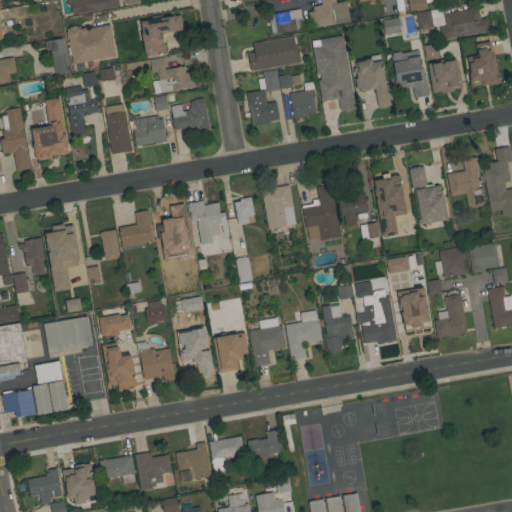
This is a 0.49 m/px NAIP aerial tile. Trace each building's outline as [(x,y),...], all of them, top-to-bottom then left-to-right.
[(72,14),(70,4),(67,5),(66,0),(117,0),(119,6),(72,14)] [(311,28),(308,12),(313,12),(312,6),(321,5),(320,0),(335,0),(336,3),(346,1),(349,22),(311,28)] [(410,12),(407,0),(432,0),(433,2),(426,3),(427,9),(410,12)] [(477,7),(480,19),(485,18),(487,28),(485,29),(485,31),(442,40),(439,25),(433,26),(433,27),(419,30),(416,13),(442,8),(443,14),(477,7)] [(301,18),(302,18),(304,26),(302,27),(303,33),(299,33),(298,28),(297,28),(297,30),(271,34),(268,14),(300,9),(301,18)] [(151,18),(151,17),(162,15),(163,17),(179,15),(180,19),(181,19),(182,26),(182,30),(163,33),(164,42),(163,43),(164,44),(165,49),(165,51),(165,54),(146,57),(141,33),(143,33),(140,20),(151,18)] [(399,17),(401,31),(394,32),(393,29),(387,31),(386,20),(399,17)] [(72,64),(68,39),(67,40),(66,32),(67,32),(66,29),(69,28),(69,27),(76,26),(76,27),(79,27),(80,29),(84,28),(85,30),(90,29),(90,28),(110,24),(115,57),(72,64)] [(292,36),(294,46),(297,45),(300,63),(250,71),(247,54),(253,53),(252,43),(280,38),(292,36)] [(355,108),(351,109),(350,110),(346,111),(344,110),(340,111),(338,98),(333,99),(332,96),(330,96),(330,99),(322,101),(317,80),(321,79),(320,74),(317,74),(312,48),(321,46),(319,40),(342,36),(355,108)] [(68,71),(54,74),(50,48),(46,49),(44,41),(63,38),(68,71)] [(474,44),(488,42),(490,55),(492,54),(496,73),(497,73),(499,78),(499,84),(487,86),(487,85),(469,88),(467,72),(469,71),(468,62),(467,62),(466,58),(476,56),(474,44)] [(423,49),(437,46),(440,59),(426,62),(423,49)] [(396,89),(393,75),(394,75),(392,62),(402,60),(401,54),(409,53),(410,59),(419,57),(421,70),(424,70),(426,84),(396,89)] [(392,105),(378,107),(375,89),(367,90),(367,88),(365,91),(360,91),(358,89),(357,90),(355,79),(357,78),(356,73),(354,74),(353,68),(355,68),(354,63),(364,61),(365,59),(370,58),(370,56),(380,55),(386,85),(389,84),(392,105)] [(0,59),(13,57),(15,72),(9,73),(10,80),(0,82),(0,59)] [(162,57),(164,69),(184,66),(185,73),(193,72),(195,86),(154,94),(152,81),(158,80),(157,72),(151,73),(150,65),(126,69),(125,64),(162,57)] [(463,89),(444,92),(440,67),(447,66),(448,70),(459,68),(463,89)] [(114,79),(100,81),(99,69),(113,67),(114,79)] [(279,89),(266,92),(265,91),(264,88),(259,89),(257,79),(263,78),(262,72),(276,69),(279,89)] [(96,85),(83,87),(81,74),(94,72),(96,85)] [(289,74),(289,76),(299,75),(301,83),(291,84),(292,87),(280,89),(278,76),(289,74)] [(289,96),(296,95),(296,93),(304,91),(303,83),(313,82),(314,89),(310,90),(312,101),(315,100),(317,106),(313,107),(314,112),(307,113),(308,116),(293,118),(289,96)] [(80,85),(80,90),(87,89),(89,99),(95,98),(97,112),(90,113),(81,115),(84,133),(72,135),(68,115),(69,115),(67,102),(69,101),(68,98),(66,99),(64,88),(80,85)] [(246,93),(264,90),(266,103),(275,101),(278,119),(269,121),(269,123),(252,126),(246,93)] [(281,95),(287,94),(291,118),(285,119),(281,95)] [(155,111),(153,97),(165,95),(168,109),(155,111)] [(58,98),(68,153),(57,155),(58,158),(50,160),(49,158),(37,160),(37,158),(34,159),(29,129),(48,126),(43,100),(58,98)] [(209,129),(198,131),(198,128),(184,130),(184,128),(173,130),(171,117),(172,116),(170,106),(182,104),(183,111),(189,110),(189,109),(189,108),(189,107),(191,107),(190,102),(194,101),(194,100),(203,98),(209,129)] [(126,118),(124,118),(124,120),(126,120),(131,150),(111,154),(105,114),(110,114),(109,107),(122,105),(123,111),(125,111),(126,118)] [(29,168),(16,171),(13,152),(2,154),(0,143),(0,138),(3,138),(2,130),(4,130),(1,116),(5,115),(4,110),(19,108),(29,168)] [(157,115),(158,119),(162,119),(166,141),(155,143),(155,142),(136,146),(133,129),(136,128),(134,119),(157,115)] [(446,174),(463,171),(461,160),(477,157),(479,171),(475,171),(478,188),(482,188),(485,205),(468,208),(465,193),(450,196),(446,174)] [(509,181),(504,182),(506,192),(505,192),(505,196),(504,196),(505,200),(489,203),(488,195),(487,195),(483,169),(494,167),(493,162),(506,159),(509,181)] [(420,225),(413,190),(412,190),(409,169),(412,168),(412,167),(420,166),(420,167),(423,166),(426,185),(433,184),(434,187),(434,186),(439,185),(441,187),(442,186),(448,220),(420,225)] [(405,214),(393,216),(396,234),(382,236),(373,189),(375,189),(373,180),(383,179),(384,180),(389,179),(388,177),(389,177),(390,176),(391,176),(395,175),(397,176),(399,175),(405,214)] [(301,208),(319,205),(316,187),(332,184),(341,236),(320,240),(320,238),(309,240),(307,228),(305,228),(301,208)] [(295,224),(267,229),(261,189),(289,185),(295,224)] [(354,213),(356,225),(345,227),(343,215),(340,215),(338,198),(364,194),(367,211),(354,213)] [(253,215),(247,216),(248,223),(237,225),(233,202),(240,201),(239,198),(250,197),(253,215)] [(197,225),(198,225),(197,221),(189,222),(187,209),(191,208),(190,203),(203,201),(204,206),(207,205),(207,204),(218,202),(219,208),(218,208),(219,213),(224,212),(226,224),(221,225),(221,221),(218,222),(220,234),(211,236),(212,243),(200,245),(197,225)] [(122,251),(118,227),(136,224),(134,213),(148,210),(150,223),(149,224),(152,241),(144,243),(145,247),(122,251)] [(378,237),(377,237),(379,247),(371,248),(370,242),(366,239),(362,240),(359,225),(376,222),(378,237)] [(77,245),(79,257),(74,257),(75,264),(68,265),(67,259),(62,260),(61,251),(60,251),(60,253),(56,253),(56,252),(51,253),(47,230),(55,229),(55,227),(64,225),(63,225),(73,223),(77,245)] [(170,253),(166,231),(170,230),(170,228),(174,227),(174,230),(179,229),(178,227),(187,225),(189,240),(183,241),(185,251),(170,253)] [(119,258),(105,261),(104,260),(100,261),(99,254),(104,253),(101,237),(100,238),(99,233),(100,233),(100,232),(115,229),(119,258)] [(9,274),(0,275),(0,233),(2,233),(9,274)] [(44,260),(42,260),(44,272),(33,274),(31,266),(29,266),(28,263),(25,264),(24,253),(26,253),(25,250),(20,251),(19,244),(24,244),(24,240),(40,237),(44,260)] [(482,269),(482,271),(471,273),(467,247),(495,243),(498,266),(482,269)] [(463,246),(465,259),(462,259),(464,269),(467,269),(468,273),(442,277),(442,273),(436,274),(434,262),(440,261),(438,251),(463,246)] [(251,281),(239,283),(235,259),(247,257),(251,281)] [(405,272),(404,258),(383,260),(384,274),(405,272)] [(85,282),(70,285),(67,267),(82,264),(85,282)] [(100,283),(94,284),(93,278),(88,279),(86,267),(97,266),(100,283)] [(507,281),(494,283),(491,270),(505,267),(507,281)] [(390,291),(387,274),(402,271),(405,289),(390,291)] [(28,291),(15,294),(12,275),(24,273),(28,291)] [(182,278),(184,293),(165,296),(163,281),(182,278)] [(439,279),(441,293),(428,295),(425,281),(439,279)] [(352,297),(339,300),(337,287),(339,287),(339,283),(346,281),(347,285),(350,285),(352,297)] [(139,282),(140,291),(133,292),(134,298),(129,299),(128,294),(127,294),(125,284),(139,282)] [(367,282),(367,283),(371,282),(372,292),(369,292),(369,295),(354,297),(352,284),(367,282)] [(430,322),(402,327),(399,304),(413,302),(410,286),(423,284),(430,322)] [(487,289),(502,286),(504,297),(511,296),(511,299),(511,298),(511,324),(494,328),(487,289)] [(394,328),(383,331),(382,325),(367,327),(367,324),(359,325),(357,315),(365,313),(363,305),(369,304),(367,296),(371,296),(373,291),(384,289),(385,297),(389,296),(394,328)] [(466,333),(437,338),(434,320),(438,320),(437,312),(446,311),(446,305),(444,306),(443,301),(445,300),(444,297),(460,294),(466,333)] [(62,301),(63,312),(77,311),(77,299),(62,301)] [(160,300),(161,305),(163,305),(163,306),(164,306),(166,320),(157,321),(157,323),(153,324),(153,322),(147,323),(144,310),(145,310),(145,308),(148,308),(147,302),(160,300)] [(181,301),(182,307),(189,306),(189,310),(190,310),(192,322),(184,323),(184,325),(171,327),(167,304),(181,301)] [(0,308),(16,305),(19,321),(0,324),(0,308)] [(350,316),(354,337),(343,339),(345,346),(340,346),(341,351),(327,354),(325,339),(327,338),(321,307),(328,305),(331,319),(350,316)] [(284,325),(301,322),(300,313),(315,310),(316,319),(318,319),(321,340),(303,344),(306,357),(291,360),(284,325)] [(118,313),(119,315),(127,314),(130,329),(117,331),(118,334),(108,336),(103,337),(103,336),(101,336),(97,317),(118,313)] [(87,316),(91,345),(48,352),(43,324),(87,316)] [(248,331),(259,329),(258,321),(276,317),(278,326),(281,325),(285,347),(267,350),(269,364),(254,366),(248,331)] [(0,326),(19,323),(21,332),(39,329),(43,355),(0,362),(0,326)] [(218,373),(212,338),(244,332),(246,343),(245,344),(245,345),(246,345),(247,350),(246,350),(246,353),(241,354),(242,359),(237,360),(238,369),(218,373)] [(190,359),(190,357),(185,357),(185,354),(182,354),(181,347),(184,347),(182,336),(187,335),(187,338),(207,335),(210,353),(206,353),(207,357),(190,359)] [(144,380),(139,350),(137,350),(136,343),(145,341),(145,343),(148,344),(149,349),(153,349),(153,351),(168,348),(172,371),(173,371),(174,380),(163,382),(163,376),(144,380)] [(101,345),(115,342),(116,346),(118,346),(119,354),(128,352),(129,355),(130,354),(131,362),(135,386),(127,387),(127,388),(118,390),(117,384),(116,384),(115,385),(111,386),(110,385),(107,385),(101,345)] [(58,381),(55,362),(31,366),(34,385),(58,381)] [(0,366),(19,363),(19,364),(21,364),(22,370),(20,370),(21,370),(0,373),(0,366)] [(67,410),(53,412),(48,383),(62,381),(67,410)] [(52,412),(37,415),(32,386),(46,384),(52,412)] [(10,419),(8,405),(15,404),(14,400),(27,398),(30,415),(10,419)] [(364,448),(371,446),(366,422),(359,424),(364,448)] [(269,454),(270,456),(261,457),(261,456),(249,458),(246,441),(257,439),(257,440),(266,438),(265,432),(278,430),(282,452),(269,454)] [(240,436),(243,454),(234,456),(234,458),(230,458),(230,457),(223,458),(225,458),(224,461),(223,460),(222,463),(224,470),(214,472),(208,442),(240,436)] [(211,476),(194,479),(193,474),(192,475),(191,470),(189,470),(188,469),(178,470),(175,453),(196,449),(195,444),(205,442),(211,476)] [(134,455),(150,452),(151,458),(168,454),(171,472),(170,472),(170,473),(168,473),(168,472),(162,474),(163,482),(155,483),(156,486),(152,487),(153,488),(140,491),(134,455)] [(131,455),(134,474),(133,474),(135,482),(123,485),(121,476),(114,477),(115,479),(112,479),(112,477),(106,478),(107,484),(102,485),(101,478),(98,461),(131,455)] [(94,462),(98,488),(89,490),(88,481),(86,481),(86,483),(77,484),(77,483),(63,486),(60,468),(94,462)] [(61,496),(48,498),(49,501),(46,502),(47,503),(44,504),(44,503),(41,503),(39,495),(29,496),(26,479),(47,476),(46,474),(48,474),(47,470),(56,469),(61,496)] [(177,483),(190,481),(188,469),(176,471),(177,483)] [(277,493),(274,479),(288,477),(291,491),(277,493)] [(257,511),(255,496),(273,492),(274,500),(282,499),(284,511),(257,511)] [(217,511),(217,509),(228,507),(227,506),(229,506),(227,496),(242,493),(244,504),(248,504),(249,511),(217,511)] [(340,511),(356,511),(353,493),(338,497),(340,511)] [(172,511),(163,511),(161,500),(175,497),(177,511),(172,511)] [(338,511),(336,497),(320,499),(320,500),(305,502),(306,511),(338,511)] [(51,511),(50,504),(63,501),(65,511),(51,511)]
